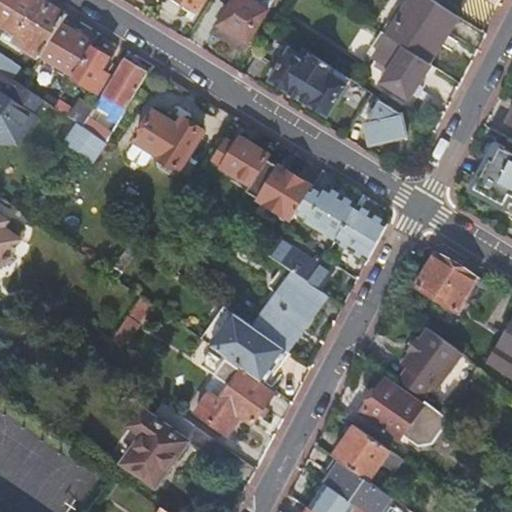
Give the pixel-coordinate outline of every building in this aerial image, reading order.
[(42,0),(0,0),(0,23),(25,39),(22,44),(26,47),(25,49),(41,59),(42,58),(62,25),(61,24),(66,14),(42,0)] [(177,0),(197,12),(204,0),(177,0)] [(253,0),(234,0),(214,35),(244,52),(269,9),(253,0)] [(432,0),(411,0),(388,37),(430,64),(459,17),(432,0)] [(94,44),(62,25),(42,58),(74,77),(91,48),(94,44)] [(388,37),(381,33),(373,44),(380,49),(374,58),(378,60),(375,65),(388,74),(383,82),(384,82),(381,87),(392,94),(395,90),(408,99),(411,94),(417,98),(436,68),(430,64),(388,37)] [(91,48),(74,77),(73,79),(98,94),(109,76),(102,72),(110,59),(91,48)] [(299,54),(290,48),(269,81),(289,93),(290,92),(308,103),(307,105),(327,118),(352,80),(312,54),(308,60),(299,54)] [(308,60),(312,54),(303,48),(299,54),(308,60)] [(257,53),(243,75),(256,83),(270,61),(257,53)] [(0,57),(0,71),(13,80),(19,71),(0,57)] [(130,65),(124,61),(96,107),(111,115),(108,121),(118,126),(148,75),(130,65)] [(13,80),(0,71),(0,147),(21,148),(43,116),(37,112),(44,102),(13,80)] [(374,94),(363,87),(353,102),(364,109),(374,94)] [(401,115),(380,100),(365,124),(371,145),(407,136),(401,115)] [(59,102),(55,109),(68,119),(78,126),(83,129),(88,121),(93,113),(78,103),(73,112),(59,102)] [(184,121),(180,128),(154,112),(136,142),(129,155),(130,160),(142,167),(146,166),(154,153),(161,158),(160,159),(161,159),(159,164),(160,168),(171,176),(176,175),(179,171),(203,134),(200,132),(202,129),(188,121),(187,123),(184,121)] [(88,121),(83,129),(106,145),(111,136),(88,121)] [(78,126),(65,145),(93,164),(106,145),(83,129),(78,126)] [(236,147),(225,140),(213,161),(223,167),(222,169),(251,186),(267,161),(270,157),(240,139),(236,147)] [(491,162),(476,191),(505,206),(510,196),(511,197),(511,155),(501,150),(494,164),(491,162)] [(313,189),(267,161),(251,186),(247,193),(281,214),(278,218),(291,225),(297,215),(313,189)] [(336,243),(358,207),(344,198),(338,195),(327,188),(323,194),(313,188),(313,189),(297,215),(307,221),(305,224),(336,243)] [(387,225),(358,207),(336,243),(368,262),(387,225)] [(0,217),(0,263),(4,266),(22,241),(5,230),(9,224),(0,217)] [(270,258),(292,273),(320,292),(334,271),(317,259),(315,263),(282,241),(270,258)] [(109,275),(119,282),(136,258),(139,260),(146,251),(133,242),(109,275)] [(167,247),(159,261),(166,265),(175,253),(167,247)] [(478,281),(436,255),(415,287),(456,314),(478,281)] [(285,350),(286,351),(326,296),(320,292),(292,273),(253,327),(285,350)] [(124,348),(153,305),(142,298),(113,341),(124,348)] [(212,348),(262,382),(285,350),(253,327),(235,315),(212,348)] [(511,321),(488,361),(511,375),(511,321)] [(431,388),(436,392),(463,356),(429,330),(420,342),(417,340),(408,352),(411,354),(402,366),(407,370),(431,388)] [(42,346),(29,364),(43,374),(55,355),(42,346)] [(204,365),(213,372),(220,362),(210,355),(204,365)] [(253,425),(275,395),(223,358),(220,362),(213,372),(233,385),(230,388),(222,401),(210,394),(197,413),(229,435),(242,417),(253,425)] [(431,388),(407,370),(398,382),(422,400),(431,388)] [(230,388),(214,378),(206,390),(210,394),(222,401),(230,388)] [(432,445),(450,421),(425,402),(422,407),(386,380),(361,413),(398,440),(402,435),(417,447),(432,445)] [(219,466),(230,451),(164,405),(154,419),(142,411),(131,427),(144,437),(124,466),(156,489),(187,444),(219,466)] [(339,462),(370,483),(381,465),(390,450),(355,427),(352,431),(348,438),(335,459),(339,462)] [(352,431),(347,428),(342,435),(348,438),(352,431)] [(404,459),(390,450),(381,465),(395,474),(404,459)] [(386,511),(395,500),(370,483),(339,462),(324,483),(327,485),(366,511),(386,511)] [(366,511),(327,485),(311,509),(314,511),(366,511)] [(487,511),(510,511),(511,510),(511,505),(497,496),(487,511)]
